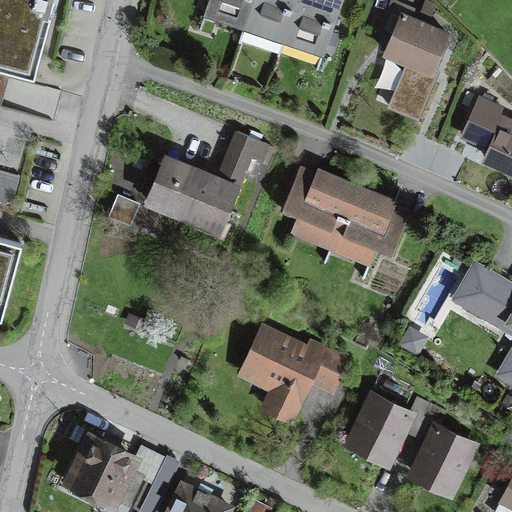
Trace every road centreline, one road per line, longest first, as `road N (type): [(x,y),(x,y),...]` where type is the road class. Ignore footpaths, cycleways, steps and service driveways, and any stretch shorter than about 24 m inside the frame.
road 1 (residential): [(511,218),(316,132),(105,55)]
road 2 (residential): [(333,511),(36,371)]
road 3 (residential): [(105,55),(36,371)]
road 4 (residential): [(36,371),(6,511)]
